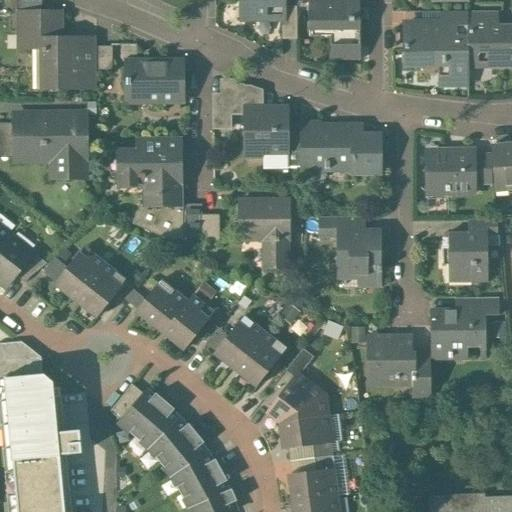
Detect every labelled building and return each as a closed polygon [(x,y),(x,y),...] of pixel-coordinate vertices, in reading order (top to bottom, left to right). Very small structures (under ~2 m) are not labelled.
[(284,0),(240,0),(241,15),(268,14),(268,8),(282,9),(282,7),(285,7),(284,0)] [(359,45),(358,0),(308,0),(309,31),(330,30),(331,46),(359,45)] [(63,11),(41,11),(41,1),(24,1),(24,50),(42,50),(42,91),(96,91),(96,48),(96,38),(77,38),(77,41),(59,42),(59,34),(63,34),(63,11)] [(297,40),(297,7),(285,7),(282,7),(282,9),(283,40),(297,40)] [(468,14),(468,12),(441,13),(442,25),(456,25),(456,27),(468,26),(468,14)] [(496,14),(468,14),(468,26),(468,29),(496,29),(496,14)] [(442,25),(404,26),(405,65),(442,65),(442,84),(468,84),(468,66),(468,38),(456,38),(456,27),(456,25),(442,25)] [(511,28),(499,29),(496,29),(468,29),(468,38),(468,66),(511,65),(511,28)] [(359,45),(331,46),(331,60),(360,59),(359,45)] [(111,71),(111,47),(96,48),(96,71),(111,71)] [(180,63),(128,64),(128,80),(126,80),(126,86),(128,86),(128,95),(148,95),(149,102),(180,101),(180,63)] [(232,82),(222,82),(222,96),(212,96),(213,129),(230,129),(230,114),(246,114),(246,113),(263,113),(262,92),(250,88),(236,88),(236,85),(232,82)] [(263,113),(246,113),(246,114),(246,153),(263,153),(289,153),(289,152),(288,125),(288,113),(263,113)] [(85,115),(15,116),(15,118),(15,125),(15,136),(15,162),(52,161),(52,178),(85,178),(85,115)] [(319,123),(301,123),(301,152),(301,165),(320,165),(319,127),(319,126),(319,123)] [(15,125),(0,124),(0,136),(15,136),(15,125)] [(301,152),(300,125),(288,125),(289,152),(301,152)] [(362,132),(338,132),(338,127),(319,127),(320,165),(325,165),(325,170),(351,170),(351,176),(381,175),(380,136),(362,136),(362,132)] [(181,151),(180,138),(137,138),(137,151),(181,151)] [(511,144),(491,146),(495,191),(511,189),(511,144)] [(137,151),(117,151),(118,188),(144,188),(144,206),(144,207),(181,207),(181,206),(181,205),(181,175),(182,175),(182,165),(181,165),(181,151),(137,151)] [(301,165),(301,152),(289,152),(289,153),(289,168),(301,168),(301,165)] [(459,152),(459,155),(428,155),(428,198),(430,198),(430,194),(474,194),(474,185),(473,155),(473,152),(459,152)] [(289,153),(263,153),(263,170),(289,170),(289,168),(289,153)] [(491,185),(491,155),(473,155),(474,185),(491,185)] [(289,201),(238,202),(238,241),(265,241),(266,270),(288,269),(287,241),(289,240),(289,201)] [(201,217),(201,205),(181,205),(181,206),(181,207),(181,238),(183,238),(201,238),(201,217)] [(181,207),(144,207),(144,206),(141,206),(134,224),(170,240),(183,240),(183,238),(181,238),(181,207)] [(220,242),(219,216),(201,217),(201,238),(202,243),(220,242)] [(365,232),(365,218),(319,218),(319,238),(338,237),(339,274),(358,274),(359,287),(380,287),(380,273),(382,273),(382,267),(380,267),(380,231),(365,232)] [(497,237),(497,221),(475,221),(476,233),(487,233),(487,238),(497,237)] [(0,251),(12,237),(0,227),(0,251)] [(476,233),(448,234),(448,257),(453,257),(453,274),(471,274),(471,284),(487,284),(487,238),(487,233),(476,233)] [(12,237),(0,251),(0,284),(6,289),(16,277),(34,254),(12,237)] [(81,251),(56,283),(74,296),(71,299),(72,300),(74,297),(77,299),(102,268),(81,251)] [(34,254),(16,277),(25,284),(31,277),(47,264),(34,254)] [(102,268),(77,299),(74,297),(72,300),(79,305),(82,302),(99,316),(124,284),(102,268)] [(185,305),(158,284),(138,309),(161,328),(159,331),(166,337),(169,334),(165,331),(185,305)] [(498,299),(455,299),(455,311),(484,311),(484,316),(498,316),(498,299)] [(185,305),(165,331),(169,334),(166,337),(167,338),(169,335),(187,348),(212,317),(190,300),(185,305)] [(455,311),(430,311),(430,356),(431,360),(434,360),(434,352),(449,352),(449,359),(466,359),(466,347),(482,347),(482,359),(484,359),(484,316),(484,311),(455,311)] [(241,320),(216,352),(233,365),(231,368),(235,371),(262,337),(241,320)] [(506,337),(506,322),(494,321),(494,337),(506,337)] [(262,337),(235,371),(239,375),(241,372),(259,385),(284,353),(262,337)] [(411,356),(411,339),(368,340),(369,375),(395,374),(395,383),(413,383),(413,402),(431,402),(431,360),(430,356),(411,356)] [(0,379),(4,379),(16,511),(70,511),(65,455),(80,453),(78,431),(65,433),(63,433),(60,388),(54,388),(54,384),(44,375),(42,375),(41,358),(22,343),(0,344),(0,379)] [(303,350),(286,371),(295,379),(296,380),(314,358),(303,350)] [(295,379),(271,410),(284,420),(284,423),(324,418),(321,399),(296,380),(295,379)] [(132,385),(110,412),(121,422),(144,395),(132,385)] [(121,422),(119,424),(135,438),(165,402),(156,394),(153,397),(147,392),(144,395),(121,422)] [(174,410),(165,402),(135,438),(148,450),(179,419),(172,413),(174,410)] [(342,439),(341,414),(334,414),(335,440),(342,439)] [(324,418),(284,423),(288,450),(312,446),(331,444),(331,443),(327,443),(324,418)] [(179,419),(148,450),(160,464),(196,434),(188,424),(185,427),(179,419)] [(196,434),(160,464),(171,477),(207,453),(201,446),(204,443),(196,434)] [(331,444),(312,446),(314,459),(332,457),(333,457),(331,444)] [(207,453),(171,477),(180,493),(221,471),(215,460),(212,462),(207,453)] [(332,457),(314,459),(316,471),(330,470),(330,471),(334,470),(332,457)] [(316,471),(291,475),(295,502),(338,496),(334,470),(330,471),(330,470),(316,471)] [(221,471),(180,493),(189,509),(228,491),(223,483),(227,481),(221,471)] [(228,491),(189,509),(189,511),(233,511),(236,511),(233,503),(236,502),(231,490),(228,491)] [(339,511),(338,496),(295,502),(296,511),(339,511)] [(511,511),(511,499),(470,501),(470,496),(430,498),(430,496),(428,496),(428,499),(444,499),(445,511),(439,511),(511,511)]
